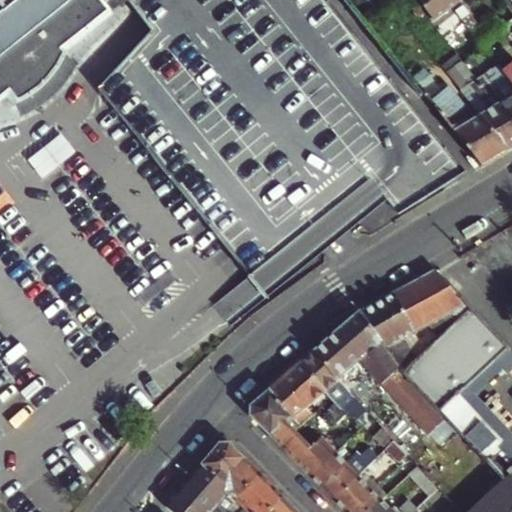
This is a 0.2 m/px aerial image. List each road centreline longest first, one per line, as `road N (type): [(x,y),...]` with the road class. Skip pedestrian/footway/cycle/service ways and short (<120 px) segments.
road 1 (residential): [(511,187),(309,306),(205,400)]
road 2 (residential): [(205,400),(319,511)]
road 3 (residential): [(205,400),(112,511)]
